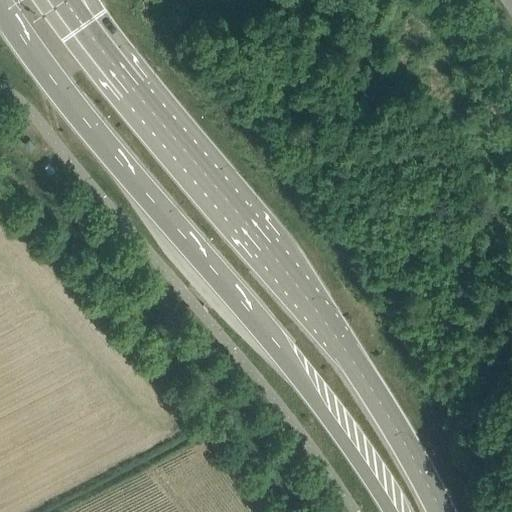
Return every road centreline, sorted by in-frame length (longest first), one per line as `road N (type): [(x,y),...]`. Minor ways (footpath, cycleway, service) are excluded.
road 1 (secondary): [(439,511),(301,293),(138,104),(63,0)]
road 2 (secondary): [(0,20),(88,137),(283,362),(389,511)]
